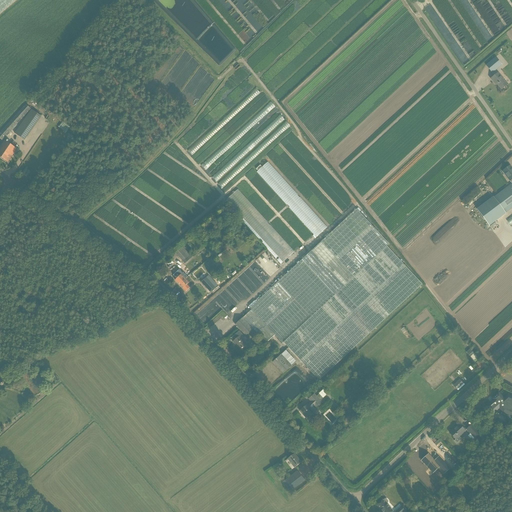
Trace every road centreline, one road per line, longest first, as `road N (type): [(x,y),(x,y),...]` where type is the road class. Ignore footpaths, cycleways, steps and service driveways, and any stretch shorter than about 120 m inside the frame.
road 1 (unclassified): [(352,500),(161,285),(13,178)]
road 2 (unclassified): [(352,500),(511,349)]
road 3 (unclassified): [(511,145),(410,0)]
